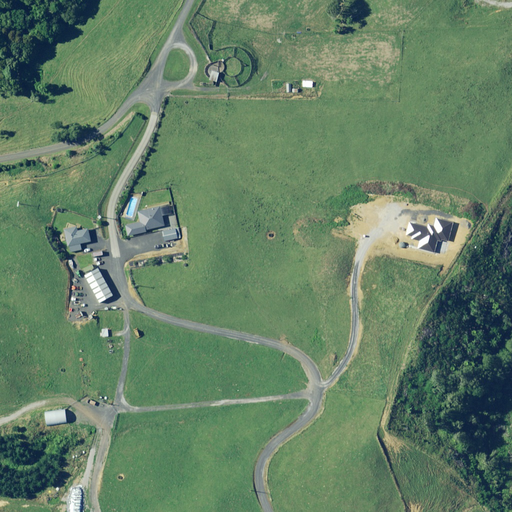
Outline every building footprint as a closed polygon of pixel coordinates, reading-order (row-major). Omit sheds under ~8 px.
[(167,205),(159,207),(161,216),(169,214),(167,205)] [(161,216),(159,207),(137,212),(139,222),(125,226),(127,236),(145,232),(144,230),(163,226),(161,216)] [(68,253),(81,250),(79,245),(90,242),(88,230),(88,229),(77,231),(76,227),(63,230),(68,253)] [(179,238),(177,228),(161,231),(163,241),(179,238)] [(112,296),(97,269),(84,276),(99,303),(112,296)] [(67,422),(65,410),(44,413),(46,425),(67,422)]
